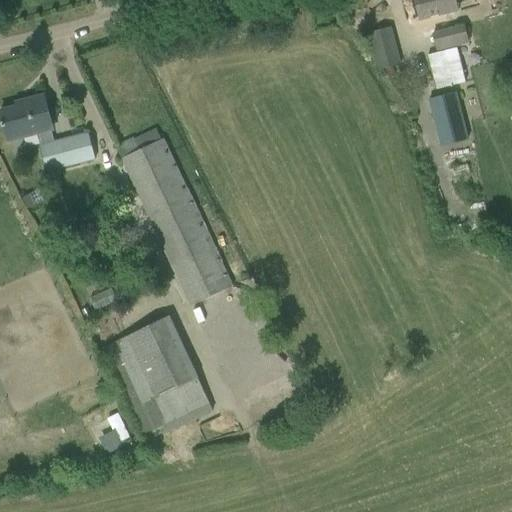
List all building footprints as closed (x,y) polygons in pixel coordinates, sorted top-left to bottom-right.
[(415,0),(418,12),(420,21),(430,19),(433,33),(431,33),(436,52),(455,47),(468,44),(463,26),(448,30),(444,14),(476,6),(474,0),(415,0)] [(378,70),(398,65),(389,29),(369,34),(378,70)] [(455,47),(436,52),(427,54),(436,90),(464,82),(455,47)] [(428,100),(440,147),(467,140),(454,92),(428,100)] [(45,172),(63,167),(93,159),(86,132),(53,141),(50,130),(52,130),(48,116),(43,97),(26,101),(27,105),(0,112),(0,113),(2,123),(1,123),(2,127),(3,127),(8,143),(38,135),(41,143),(38,144),(45,172)] [(120,159),(189,306),(232,287),(162,139),(120,159)] [(83,239),(68,241),(70,256),(85,254),(83,239)] [(119,298),(100,302),(102,312),(121,308),(119,298)] [(164,434),(212,412),(168,316),(99,348),(140,436),(161,426),(164,434)] [(106,454),(131,442),(117,413),(106,419),(112,432),(98,438),(106,454)]
